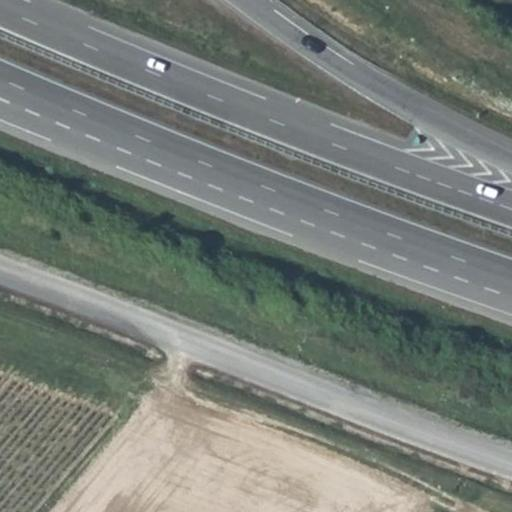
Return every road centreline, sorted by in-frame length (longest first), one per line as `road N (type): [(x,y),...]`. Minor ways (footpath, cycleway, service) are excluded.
road 1 (trunk): [(511,208),(276,122),(0,7)]
road 2 (tertiary): [(511,466),(0,276)]
road 3 (trunk): [(33,96),(511,277)]
road 4 (trunk): [(511,160),(397,102),(245,0)]
